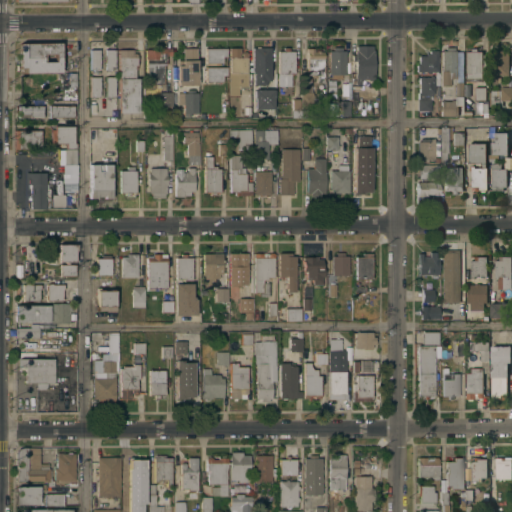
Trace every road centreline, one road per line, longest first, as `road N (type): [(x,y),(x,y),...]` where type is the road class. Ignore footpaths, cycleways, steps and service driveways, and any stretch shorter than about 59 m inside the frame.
road 1 (residential): [(0,228),(511,223)]
road 2 (residential): [(0,25),(511,22)]
road 3 (residential): [(0,432),(511,430)]
road 4 (residential): [(401,0),(403,511)]
